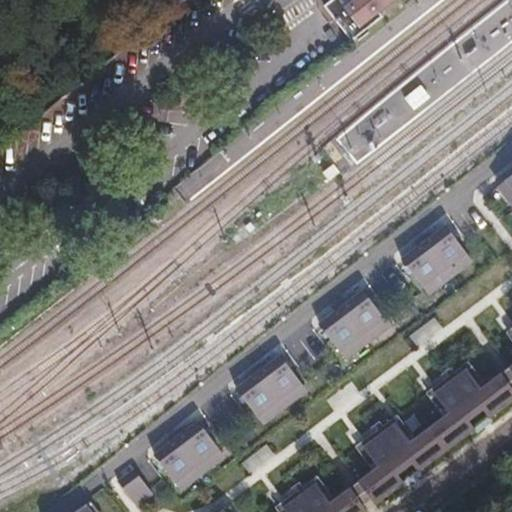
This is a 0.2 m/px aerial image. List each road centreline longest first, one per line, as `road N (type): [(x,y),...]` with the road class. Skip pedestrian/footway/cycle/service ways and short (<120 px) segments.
road 1 (residential): [(0,274),(302,38),(301,0)]
road 2 (residential): [(245,0),(0,190)]
